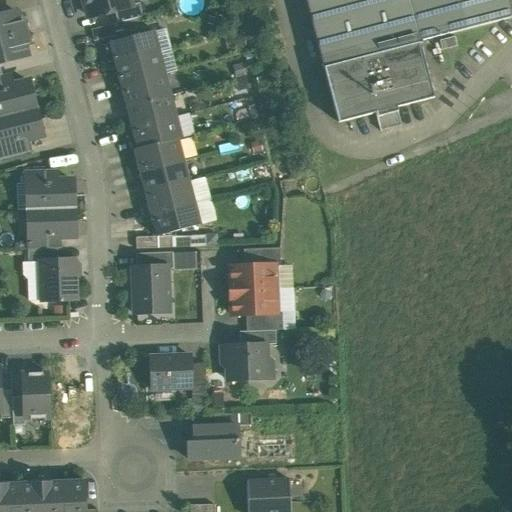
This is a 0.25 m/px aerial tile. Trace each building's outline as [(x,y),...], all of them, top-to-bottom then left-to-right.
[(129,0),(82,0),(84,7),(86,6),(89,18),(114,12),(131,8),(131,6),(129,0)] [(505,0),(305,0),(323,67),(419,42),(510,18),(505,0)] [(131,8),(114,12),(117,24),(142,17),(139,4),(131,6),(131,8)] [(0,16),(0,40),(25,33),(22,22),(18,23),(15,13),(0,16)] [(113,25),(90,31),(93,42),(116,36),(113,25)] [(150,33),(109,43),(115,65),(159,54),(154,35),(153,32),(150,33)] [(25,33),(0,40),(0,63),(27,56),(24,46),(28,45),(25,33)] [(454,38),(439,41),(441,51),(456,47),(454,38)] [(419,42),(323,67),(338,123),(396,108),(433,99),(419,42)] [(159,54),(115,65),(120,87),(164,75),(159,54)] [(1,76),(0,76),(0,89),(12,86),(9,74),(1,76)] [(164,75),(120,87),(126,108),(170,96),(170,94),(169,94),(164,75)] [(12,86),(0,89),(0,118),(35,109),(27,82),(12,86)] [(170,96),(126,108),(132,129),(176,118),(171,99),(170,96)] [(396,108),(375,114),(380,132),(401,127),(396,108)] [(35,109),(0,118),(0,147),(26,141),(42,137),(35,109)] [(176,118),(132,129),(137,150),(177,140),(181,139),(176,118)] [(177,140),(137,150),(133,151),(139,173),(183,161),(182,158),(177,140)] [(26,141),(0,147),(0,160),(29,153),(26,141)] [(183,161),(139,173),(144,194),(188,183),(184,164),(183,161)] [(56,170),(24,171),(24,184),(56,182),(56,170)] [(56,182),(24,184),(24,185),(28,185),(29,211),(74,209),(72,181),(56,182)] [(188,183),(144,194),(150,215),(194,204),(188,183)] [(194,204),(150,215),(156,237),(159,237),(159,236),(200,226),(199,223),(199,222),(194,204)] [(74,209),(29,211),(30,237),(26,237),(26,239),(58,237),(58,238),(75,237),(74,209)] [(58,237),(26,239),(27,251),(57,250),(59,250),(58,238),(58,237)] [(156,237),(135,238),(135,250),(171,249),(171,237),(156,237)] [(279,249),(243,251),(243,267),(273,266),(274,267),(280,267),(279,249)] [(57,250),(27,251),(27,265),(40,264),(40,263),(57,262),(57,250)] [(171,254),(136,255),(136,269),(166,267),(166,269),(172,269),(171,254)] [(57,262),(40,263),(40,264),(41,302),(75,300),(74,262),(57,262)] [(243,267),(229,268),(230,292),(274,290),(274,267),(273,266),(243,267)] [(136,269),(132,269),(134,315),(168,314),(166,269),(166,267),(136,269)] [(274,290),(230,292),(231,316),(245,316),(275,314),(275,313),(274,290)] [(275,314),(245,316),(246,332),(275,331),(282,331),(281,313),(275,313),(275,314)] [(246,332),(239,333),(239,347),(265,346),(275,345),(275,331),(246,332)] [(239,347),(225,347),(226,359),(221,365),(226,369),(227,382),(266,380),(266,368),(271,363),(266,358),(265,346),(239,347)] [(189,357),(149,358),(151,390),(191,389),(189,357)] [(48,375),(22,376),(23,398),(24,420),(50,418),(48,375)] [(11,391),(0,391),(0,419),(12,419),(11,398),(11,391)] [(23,398),(11,398),(12,419),(12,427),(24,427),(24,420),(23,398)] [(216,417),(217,429),(238,428),(251,428),(251,417),(216,417)] [(188,444),(189,460),(239,459),(238,442),(238,428),(217,429),(193,429),(194,443),(188,444)] [(72,482),(62,482),(62,511),(85,511),(85,497),(84,481),(72,482)] [(289,511),(288,481),(246,483),(246,511),(289,511)] [(62,511),(62,482),(40,483),(41,511),(62,511)] [(41,511),(40,483),(19,484),(19,511),(41,511)] [(19,511),(19,484),(0,484),(0,511),(19,511)]
